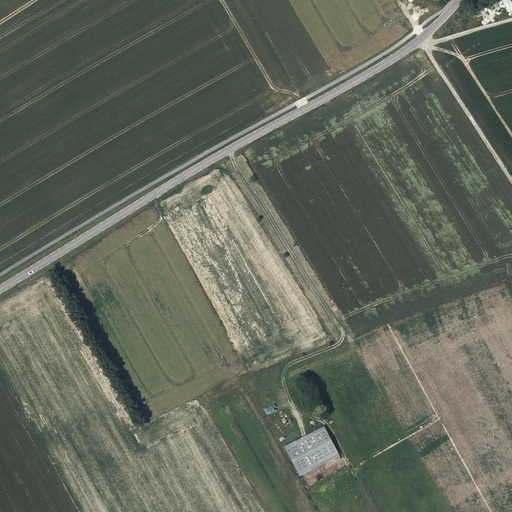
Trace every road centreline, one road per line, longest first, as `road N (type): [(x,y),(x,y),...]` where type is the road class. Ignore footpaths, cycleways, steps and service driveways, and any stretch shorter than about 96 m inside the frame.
road 1 (secondary): [(458,0),(377,68),(0,289)]
road 2 (track): [(300,428),(282,378),(291,363),(338,343),(341,333),(229,149)]
road 3 (track): [(511,179),(420,39)]
